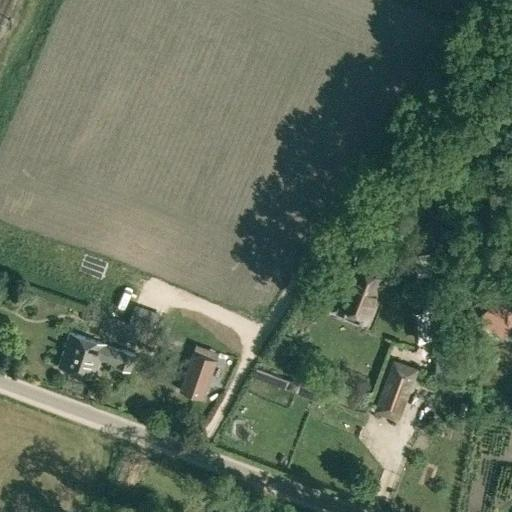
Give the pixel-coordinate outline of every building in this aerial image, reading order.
[(342,316),(358,323),(361,314),(368,317),(384,276),(382,276),(388,261),(365,252),(359,268),(355,277),(352,276),(340,306),(345,307),(342,316)] [(477,317),(500,336),(511,320),(511,292),(502,285),(477,317)] [(114,335),(153,349),(159,332),(105,313),(100,327),(115,333),(114,335)] [(58,365),(94,377),(100,357),(116,362),(115,365),(130,370),(135,353),(70,331),(58,365)] [(219,360),(196,351),(183,389),(205,397),(219,360)] [(393,359),(376,406),(399,415),(417,368),(393,359)]
